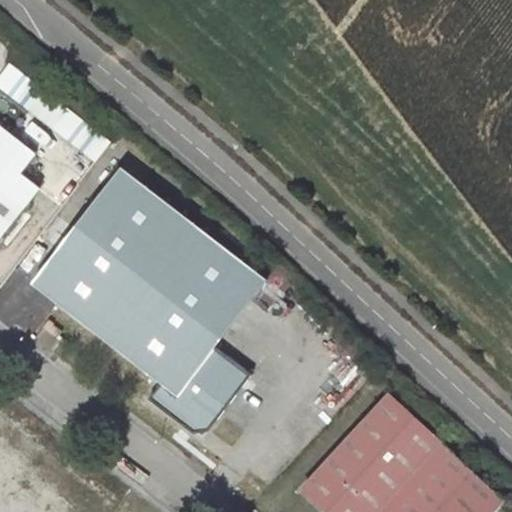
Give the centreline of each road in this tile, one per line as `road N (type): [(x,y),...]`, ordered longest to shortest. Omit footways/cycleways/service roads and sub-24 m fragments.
road 1 (unclassified): [(511,437),(24,0)]
road 2 (unclassified): [(209,511),(0,352)]
